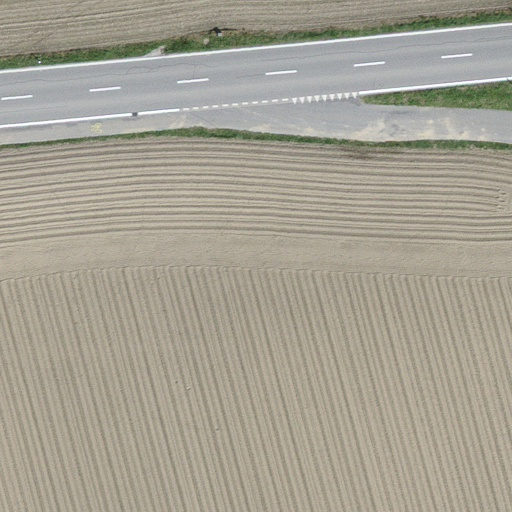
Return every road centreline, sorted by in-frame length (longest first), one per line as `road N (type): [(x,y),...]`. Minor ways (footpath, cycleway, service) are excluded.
road 1 (unclassified): [(254,78),(312,118),(511,129)]
road 2 (secondary): [(511,53),(254,78)]
road 3 (secondary): [(254,78),(0,100)]
